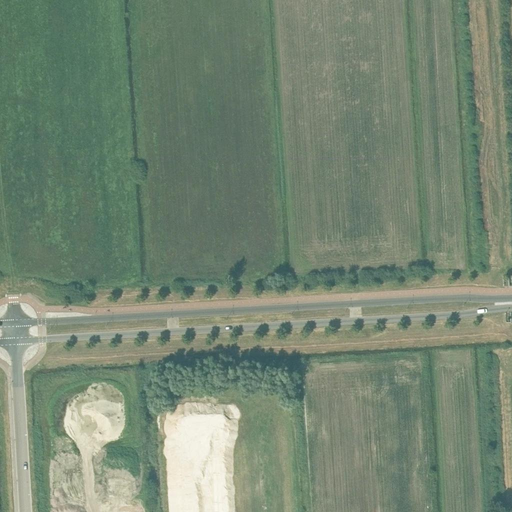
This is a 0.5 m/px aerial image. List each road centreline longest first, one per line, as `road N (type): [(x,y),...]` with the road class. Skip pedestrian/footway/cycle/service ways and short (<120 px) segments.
road 1 (tertiary): [(511,298),(14,323)]
road 2 (tertiary): [(15,341),(511,307)]
road 3 (residential): [(15,341),(25,511)]
